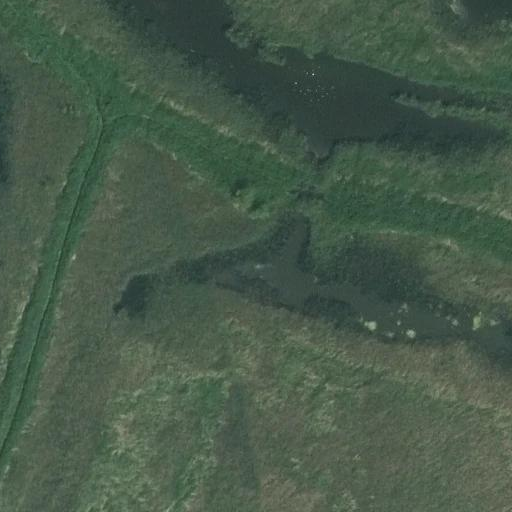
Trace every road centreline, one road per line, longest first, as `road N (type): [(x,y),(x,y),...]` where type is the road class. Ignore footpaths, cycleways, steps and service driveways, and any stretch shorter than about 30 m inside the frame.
road 1 (track): [(105,104),(282,186),(511,241)]
road 2 (track): [(0,427),(105,104)]
road 3 (track): [(3,0),(86,74),(105,104)]
